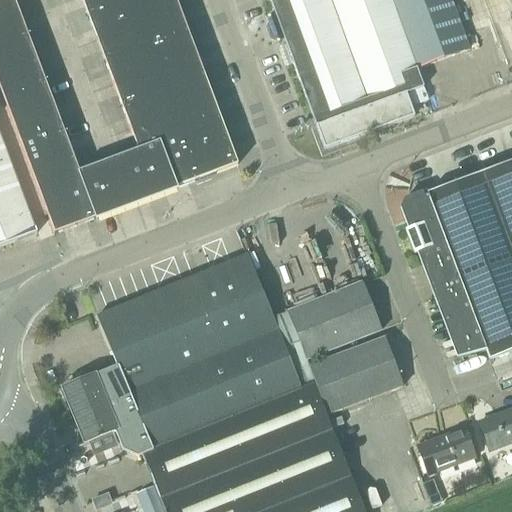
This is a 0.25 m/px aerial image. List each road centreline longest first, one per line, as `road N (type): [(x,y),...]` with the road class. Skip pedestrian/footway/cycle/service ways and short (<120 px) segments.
road 1 (unclassified): [(0,363),(31,309),(63,280),(298,191)]
road 2 (unclassified): [(452,400),(364,167)]
road 3 (unclassified): [(298,191),(225,0)]
road 4 (unclassified): [(364,167),(511,112)]
road 5 (unclassified): [(65,511),(36,435),(0,410)]
